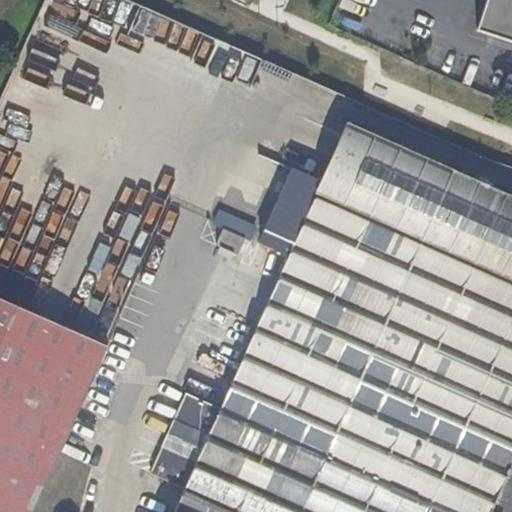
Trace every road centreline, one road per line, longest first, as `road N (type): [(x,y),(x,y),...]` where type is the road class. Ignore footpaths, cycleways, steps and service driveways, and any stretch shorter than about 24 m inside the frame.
road 1 (unknown): [(105,511),(235,115),(226,104),(145,85),(67,285)]
road 2 (unknown): [(511,56),(440,29),(399,0)]
